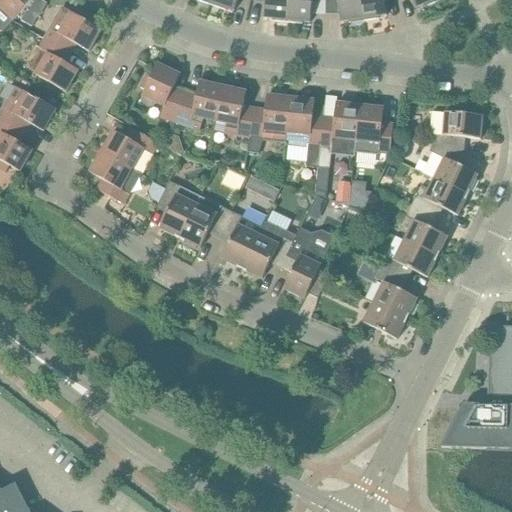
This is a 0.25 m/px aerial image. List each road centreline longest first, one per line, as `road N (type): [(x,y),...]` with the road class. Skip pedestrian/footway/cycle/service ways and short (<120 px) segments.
road 1 (residential): [(426,381),(232,302),(72,206),(58,170),(108,66)]
road 2 (residential): [(138,12),(236,50),(506,72)]
road 3 (tertiary): [(342,511),(53,371)]
road 4 (tertiary): [(53,371),(132,442),(243,511)]
road 5 (residential): [(426,381),(484,263)]
